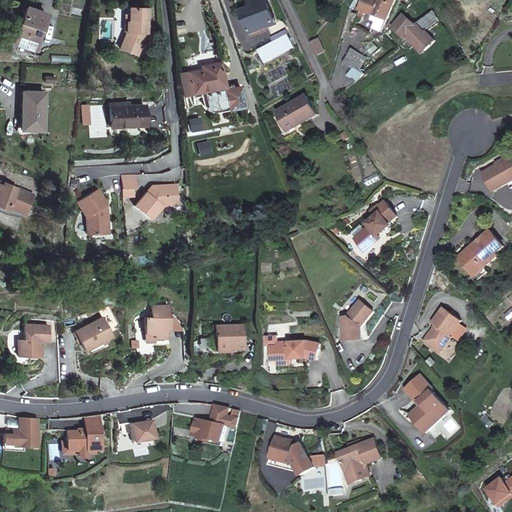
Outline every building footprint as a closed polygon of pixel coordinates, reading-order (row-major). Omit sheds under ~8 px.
[(247,13),(253,32),(278,24),(269,0),(254,0),(253,1),(256,10),(247,13)] [(386,25),(396,0),(364,0),(355,23),(356,23),(358,23),(359,23),(361,22),(363,20),(366,13),(378,17),(373,28),(382,33),(383,32),(386,25)] [(19,48),(35,54),(49,13),(29,6),(17,42),(21,43),(19,48)] [(117,48),(133,54),(140,38),(137,37),(139,32),(142,32),(143,7),(125,7),(125,14),(124,21),(122,21),(122,33),(117,48)] [(406,38),(412,31),(417,25),(404,15),(394,27),(406,38)] [(412,31),(421,41),(428,48),(436,40),(427,31),(426,31),(418,23),(417,25),(412,31)] [(388,35),(393,40),(398,36),(392,30),(388,35)] [(296,49),(289,35),(259,52),(266,65),(296,49)] [(312,43),(318,56),(326,52),(319,39),(312,43)] [(352,49),(345,59),(355,66),(362,54),(352,49)] [(208,70),(202,71),(189,74),(189,75),(180,77),(184,99),(193,98),(193,95),(202,93),(204,104),(205,106),(208,108),(210,110),(212,112),(214,113),(217,113),(229,111),(229,112),(245,109),(240,88),(225,91),(220,64),(207,66),(208,70)] [(45,91),(22,90),(21,127),(44,128),(45,91)] [(308,95),(279,112),(289,129),(299,124),(300,126),(319,115),(308,95)] [(110,134),(145,129),(143,110),(125,112),(124,107),(107,109),(110,134)] [(494,194),(509,185),(511,183),(511,161),(511,160),(483,176),(493,194),(494,194)] [(121,174),(121,198),(134,198),(135,175),(121,174)] [(28,212),(36,191),(6,180),(4,183),(0,181),(0,204),(10,208),(12,205),(28,212)] [(148,188),(133,204),(148,218),(160,204),(175,205),(174,184),(158,185),(155,188),(149,188),(148,188)] [(107,202),(98,186),(77,198),(85,213),(85,230),(107,230),(107,214),(103,213),(103,204),(107,202)] [(371,228),(357,240),(367,252),(375,246),(373,243),(378,238),(376,236),(382,231),(384,234),(391,228),(389,225),(399,218),(386,202),(380,207),(379,207),(372,212),(377,217),(368,225),(371,228)] [(474,274),(483,266),(485,268),(499,256),(496,253),(505,246),(491,230),(482,239),(485,241),(480,246),(478,243),(469,251),(471,253),(463,261),(474,274)] [(48,245),(47,254),(58,255),(59,246),(48,245)] [(483,266),(474,274),(476,276),(485,268),(483,266)] [(362,302),(349,317),(345,318),(347,342),(365,339),(363,326),(364,324),(366,324),(375,312),(362,302)] [(169,331),(169,307),(151,308),(152,320),(146,320),(146,336),(155,336),(155,340),(166,339),(166,331),(169,331)] [(437,332),(428,345),(440,354),(453,338),(452,337),(463,322),(446,309),(434,324),(436,326),(433,329),(435,330),(435,331),(437,332)] [(104,320),(76,333),(85,352),(103,343),(102,342),(104,340),(106,342),(113,338),(104,320)] [(38,327),(24,326),(24,342),(17,342),(17,357),(39,358),(39,343),(48,343),(49,327),(38,327)] [(230,350),(234,350),(243,350),(242,327),(214,327),(215,353),(230,352),(230,350)] [(425,343),(428,345),(437,332),(435,331),(435,330),(425,343)] [(199,346),(207,347),(207,338),(199,338),(199,346)] [(290,361),(306,360),(319,362),(321,346),(306,343),(279,344),(279,348),(272,348),(273,362),(279,362),(280,367),(291,366),(290,361)] [(440,423),(452,411),(433,391),(435,390),(422,376),(407,391),(414,398),(416,396),(424,406),(412,416),(422,428),(434,417),(440,423)] [(231,409),(217,406),(213,422),(199,419),(195,436),(205,438),(204,441),(214,443),(215,440),(224,442),(228,426),(238,428),(240,419),(230,416),(231,409)] [(101,444),(99,416),(85,418),(85,421),(86,432),(68,432),(68,442),(69,451),(97,450),(96,444),(101,444)] [(428,434),(440,423),(434,417),(422,428),(428,434)] [(25,448),(38,448),(38,420),(19,418),(19,432),(6,432),(7,437),(5,437),(5,446),(15,446),(14,448),(25,448)] [(155,438),(152,421),(131,424),(134,442),(145,440),(155,438)] [(318,468),(303,445),(297,450),(293,448),(295,443),(279,439),(273,460),(296,466),(302,475),(304,478),(318,468)] [(373,477),(369,466),(385,460),(377,440),(363,445),(361,441),(354,444),(356,448),(351,450),(341,454),(354,486),(373,477)] [(69,451),(68,442),(65,442),(65,455),(80,454),(80,458),(88,457),(88,454),(97,454),(97,450),(69,451)] [(272,466),(302,475),(296,466),(273,460),(272,466)] [(511,478),(511,477),(504,482),(500,477),(485,488),(499,506),(507,500),(505,498),(511,493),(511,478)] [(331,488),(331,496),(345,495),(344,487),(331,488)]
